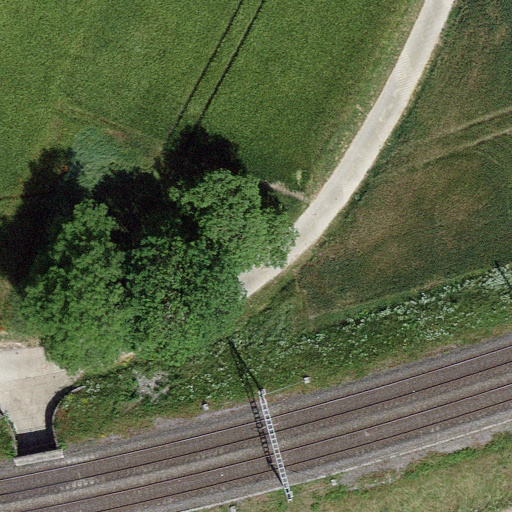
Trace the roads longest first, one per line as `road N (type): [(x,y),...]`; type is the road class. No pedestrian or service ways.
road 1 (track): [(0,368),(187,318),(248,291),(310,231),(405,75),(433,0)]
road 2 (track): [(23,365),(49,511)]
